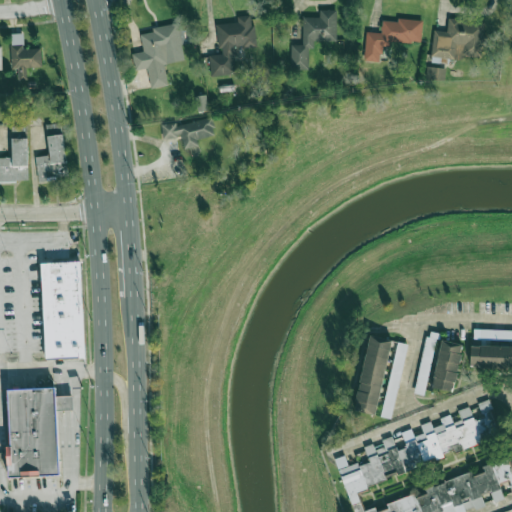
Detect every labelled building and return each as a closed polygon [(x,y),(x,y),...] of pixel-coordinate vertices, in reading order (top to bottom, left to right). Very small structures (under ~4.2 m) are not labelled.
[(303,17),(303,44),(291,44),(291,70),(310,69),(310,41),(337,41),(336,10),(319,10),(319,17),(303,17)] [(217,24),(219,54),(210,55),(211,75),(236,73),(234,48),(256,47),(255,24),(251,25),(251,15),(237,16),(237,22),(217,24)] [(423,21),(382,18),(381,33),(366,32),(364,61),(380,62),(382,42),(421,45),(423,21)] [(433,30),(431,55),(482,59),(485,21),(448,18),(447,31),(433,30)] [(185,60),(178,23),(152,27),(152,32),(140,34),(143,51),(133,53),(136,70),(147,68),(151,89),(168,86),(164,64),(185,60)] [(11,69),(18,68),(18,80),(27,80),(27,67),(42,67),(41,48),(23,49),(23,33),(10,34),(11,69)] [(446,68),(427,67),(426,79),(445,80),(446,68)] [(194,98),(197,112),(209,109),(206,95),(194,98)] [(160,124),(163,139),(182,136),(184,148),(191,147),(192,153),(199,152),(197,139),(215,135),(212,118),(176,124),(175,122),(160,124)] [(47,134),(60,134),(60,124),(47,124),(47,134)] [(36,156),(38,180),(67,178),(63,134),(47,136),(49,155),(36,156)] [(12,138),(12,157),(0,157),(0,181),(28,181),(27,138),(12,138)] [(41,262),(45,359),(84,357),(79,260),(41,262)] [(511,340),(511,330),(474,329),(473,339),(511,340)] [(427,333),(414,393),(424,395),(437,336),(427,333)] [(375,415),(392,340),(370,335),(354,410),(375,415)] [(431,387),(453,392),(463,344),(441,339),(431,387)] [(382,416),(392,419),(406,344),(396,342),(382,416)] [(511,346),(470,345),(470,368),(511,368),(511,346)] [(9,474),(7,443),(9,443),(6,388),(53,385),(59,471),(9,474)] [(340,469),(353,511),(463,511),(484,505),(481,495),(490,492),(493,502),(504,499),(499,483),(509,480),(511,491),(511,462),(363,509),(355,486),(501,439),(488,400),(479,403),(484,418),(474,421),(469,406),(458,410),(461,419),(453,422),(451,418),(397,435),(398,438),(365,448),(369,460),(340,469)]
